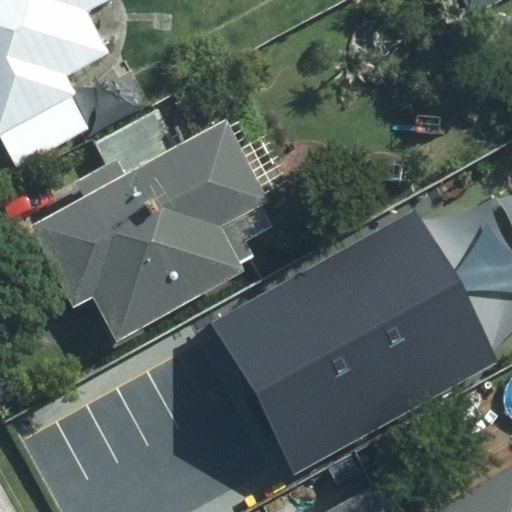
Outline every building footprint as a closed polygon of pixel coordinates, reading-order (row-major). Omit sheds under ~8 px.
[(0,0),(0,153),(10,172),(87,129),(56,74),(97,51),(74,9),(90,0),(0,0)] [(488,0),(461,0),(468,12),(488,0)] [(82,292),(106,336),(233,265),(231,260),(243,253),(235,238),(264,222),(208,122),(169,144),(150,108),(89,141),(101,162),(66,180),(74,197),(21,225),(64,302),(82,292)] [(410,199),(206,313),(239,372),(290,463),(495,350),(410,199)] [(511,511),(511,466),(511,465),(426,511),(390,511),(373,482),(319,511),(511,511)]
